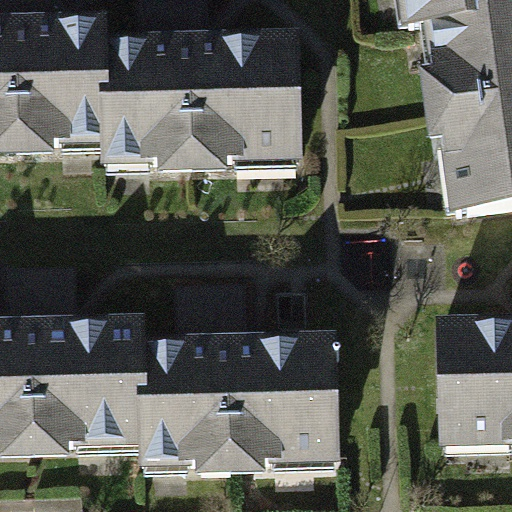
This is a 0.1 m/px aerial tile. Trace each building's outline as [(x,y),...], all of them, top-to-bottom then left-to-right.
[(511,0),(391,0),(395,29),(420,27),(440,215),(511,207),(511,0)] [(110,183),(307,178),(303,51),(110,56),(109,26),(0,28),(0,157),(109,155),(110,183)] [(160,317),(255,312),(253,286),(159,291),(160,317)] [(134,317),(0,320),(0,454),(123,451),(124,478),(332,473),(329,343),(135,347),(134,317)] [(511,332),(420,337),(426,466),(511,462),(511,332)]
